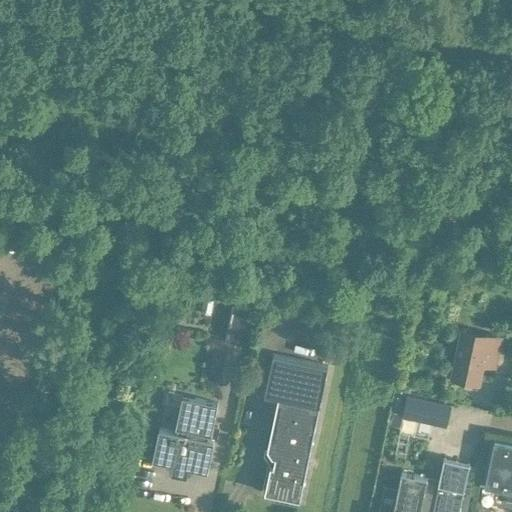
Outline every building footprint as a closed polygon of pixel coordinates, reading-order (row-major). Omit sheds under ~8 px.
[(213,298),(203,296),(200,313),(210,315),(213,298)] [(233,301),(224,340),(240,343),(248,304),(233,301)] [(496,361),(500,338),(462,330),(452,377),(478,382),(483,358),(496,361)] [(261,392),(278,396),(269,440),(267,448),(272,456),(275,456),(273,466),(270,465),(264,492),(299,499),(327,365),(269,353),(261,392)] [(152,458),(172,463),(170,471),(169,470),(169,471),(178,473),(186,475),(188,466),(207,470),(213,439),(207,438),(208,434),(210,434),(217,403),(182,395),(175,426),(177,427),(176,431),(158,427),(152,458)] [(424,399),(419,421),(446,427),(451,405),(424,399)] [(511,444),(494,441),(485,485),(511,490),(511,444)] [(458,511),(469,464),(443,458),(438,485),(426,482),(427,478),(401,472),(392,511),(390,511),(383,510),(382,511),(458,511)]
